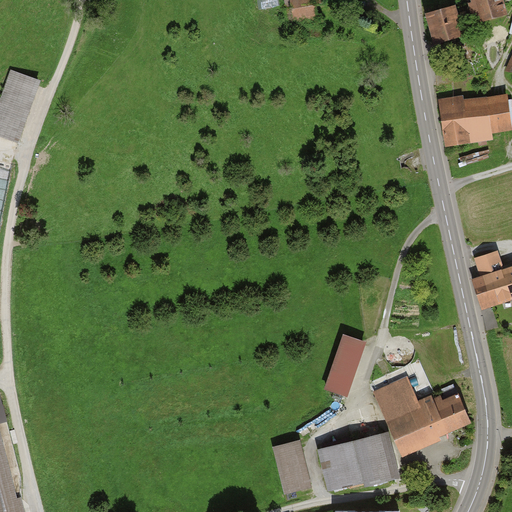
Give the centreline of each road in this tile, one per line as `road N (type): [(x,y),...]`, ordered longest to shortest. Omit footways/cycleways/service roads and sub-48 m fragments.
road 1 (track): [(41,511),(7,366),(5,274),(21,181),(82,0)]
road 2 (tertiary): [(407,0),(489,438)]
road 3 (track): [(443,209),(400,254),(356,402),(311,444),(321,502)]
